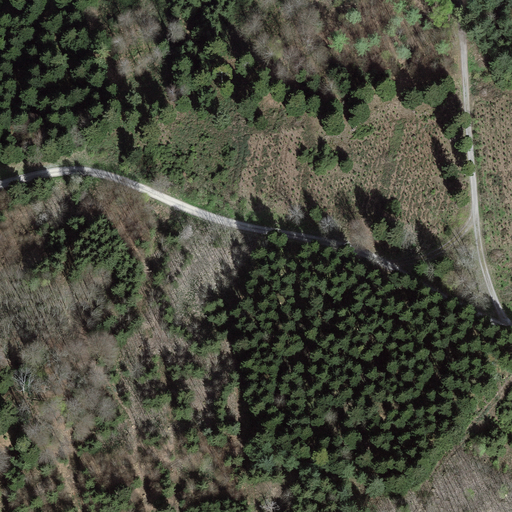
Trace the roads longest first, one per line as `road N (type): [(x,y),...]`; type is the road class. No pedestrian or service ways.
road 1 (track): [(511,328),(332,241),(202,215),(122,179),(82,170),(0,185)]
road 2 (track): [(462,0),(474,218),(450,243),(399,270)]
